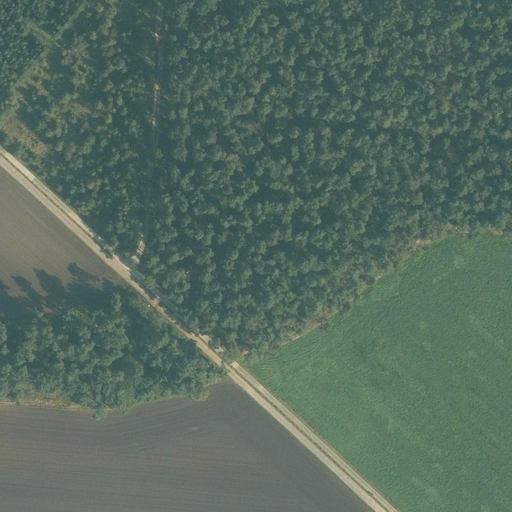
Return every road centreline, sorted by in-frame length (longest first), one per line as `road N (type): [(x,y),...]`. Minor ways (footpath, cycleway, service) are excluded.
road 1 (track): [(0,159),(379,511)]
road 2 (track): [(127,276),(161,0)]
